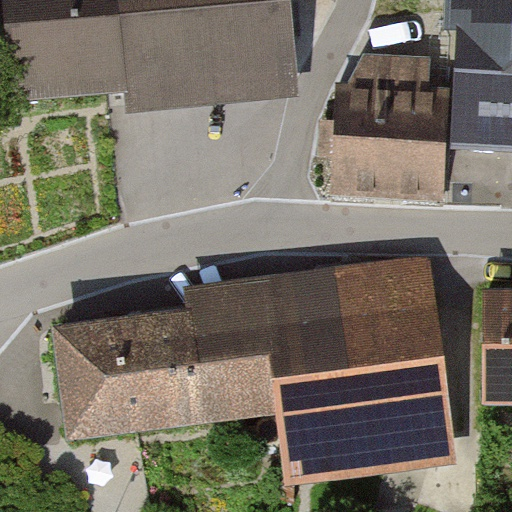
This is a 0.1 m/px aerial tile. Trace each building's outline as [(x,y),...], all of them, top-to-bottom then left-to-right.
[(302,111),(285,0),(0,0),(0,93),(5,131),(125,114),(128,136),(302,111)] [(511,0),(453,0),(453,169),(511,169),(511,0)] [(331,99),(330,206),(442,207),(443,100),(331,99)] [(47,356),(64,469),(274,437),(285,508),(452,483),(421,273),(182,309),(186,335),(47,356)] [(511,312),(480,313),(483,430),(511,429),(511,312)]
